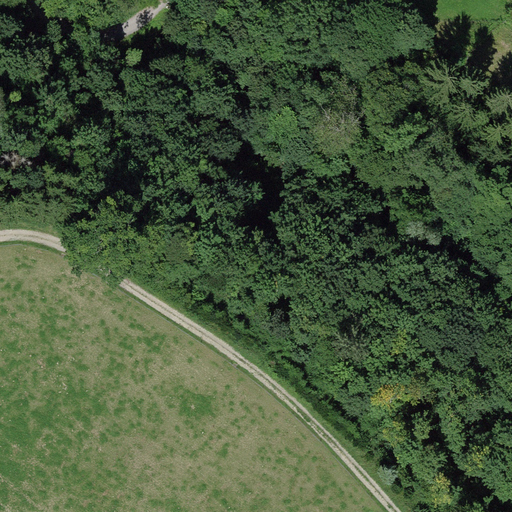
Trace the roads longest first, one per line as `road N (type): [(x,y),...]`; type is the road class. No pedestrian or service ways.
road 1 (track): [(397,511),(277,386),(124,279),(41,238),(0,239)]
road 2 (track): [(30,0),(78,34),(119,33),(162,0)]
